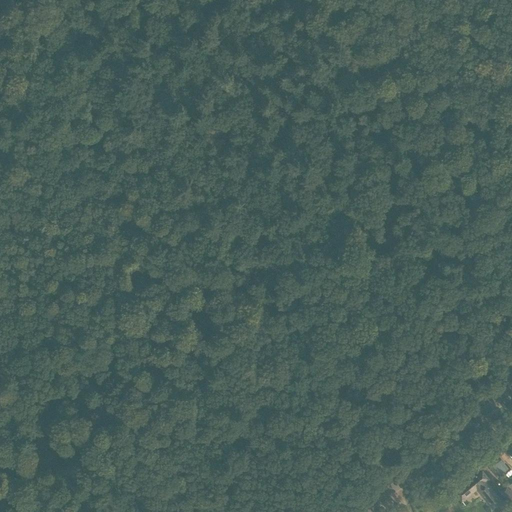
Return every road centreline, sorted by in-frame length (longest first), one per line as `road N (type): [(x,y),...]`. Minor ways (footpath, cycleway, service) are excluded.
road 1 (track): [(5,0),(395,486)]
road 2 (track): [(511,250),(291,0)]
road 3 (tertiary): [(365,511),(511,391)]
